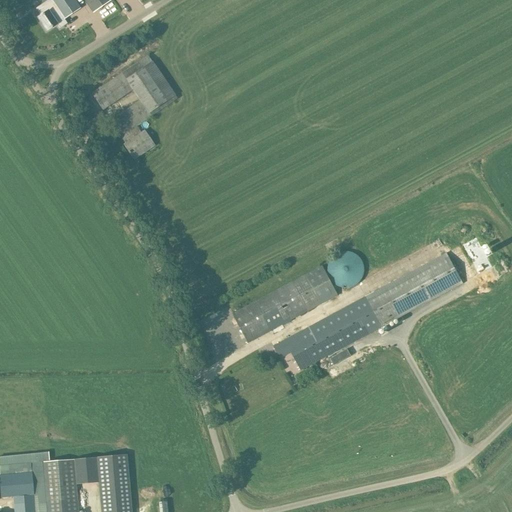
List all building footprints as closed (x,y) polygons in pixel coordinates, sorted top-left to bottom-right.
[(74,0),(47,0),(35,8),(40,15),(37,18),(46,31),(51,27),(53,28),(56,26),(55,24),(56,23),(54,20),(61,16),(63,19),(80,8),(74,0)] [(110,0),(83,0),(92,13),(110,0)] [(123,144),(134,159),(154,145),(144,130),(140,133),(136,127),(177,99),(174,95),(175,95),(152,61),(151,61),(147,55),(91,93),(103,110),(132,90),(139,100),(109,120),(120,137),(122,135),(127,142),(123,144)] [(486,232),(273,346),(279,357),(285,354),(284,352),(289,349),(301,370),(501,261),(486,232)] [(348,252),(346,251),(344,252),(342,252),(340,252),(338,253),(336,254),(335,255),(333,256),(332,258),(331,260),(330,261),(329,263),(328,265),(328,267),(328,269),(328,271),(328,273),(328,275),(329,277),(330,278),(331,280),(332,282),(333,283),(335,284),(336,286),(338,286),(340,287),(342,288),(344,288),(346,288),(348,288),(350,288),(352,287),(354,286),(355,286),(357,284),(359,283),(360,282),(361,280),(362,278),(363,277),(364,275),(364,273),(364,271),(364,269),(364,267),(364,265),(363,263),(362,261),(361,260),(360,258),(359,256),(357,255),(355,254),(354,253),(352,252),(350,252),(348,252)] [(232,313),(248,343),(338,295),(322,265),(232,313)] [(48,452),(0,456),(0,493),(0,498),(12,497),(13,511),(78,511),(73,460),(49,462),(48,452)] [(130,511),(126,455),(96,458),(100,511),(130,511)] [(178,509),(195,506),(196,511),(201,511),(216,509),(210,475),(180,481),(184,501),(177,502),(178,509)]
